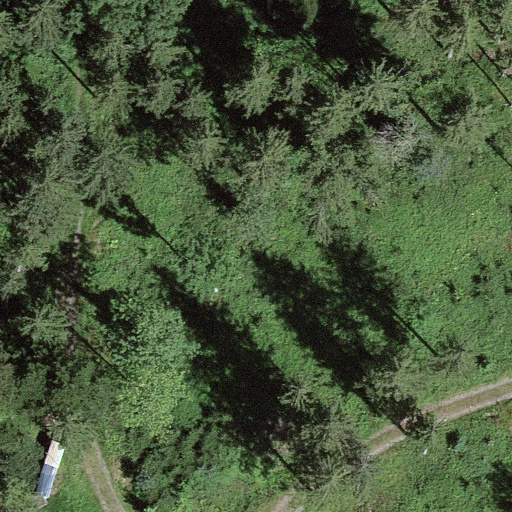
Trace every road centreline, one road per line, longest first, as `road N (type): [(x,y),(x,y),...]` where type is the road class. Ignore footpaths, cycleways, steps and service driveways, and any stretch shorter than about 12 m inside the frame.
road 1 (track): [(141,511),(94,364),(61,213),(76,0)]
road 2 (track): [(511,396),(348,458),(281,511)]
